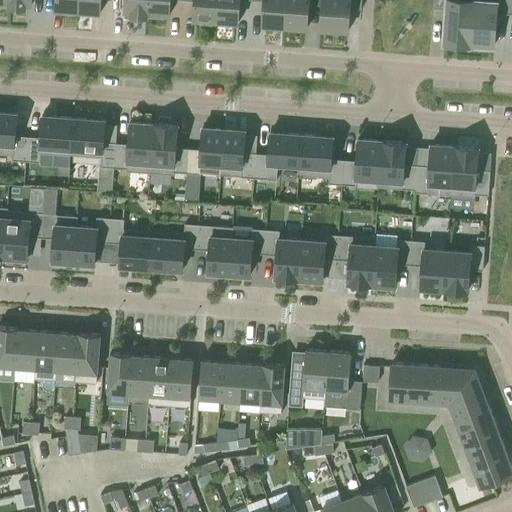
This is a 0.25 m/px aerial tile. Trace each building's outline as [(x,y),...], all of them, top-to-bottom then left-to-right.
[(55,0),(55,10),(62,10),(62,13),(73,14),(73,11),(77,11),(78,0),(55,0)] [(78,0),(77,11),(81,12),(81,15),(92,16),(92,13),(100,13),(100,0),(78,0)] [(124,0),(124,12),(130,12),(130,15),(146,17),(147,0),(124,0)] [(147,0),(146,17),(163,18),(163,15),(169,15),(170,0),(147,0)] [(215,22),(216,0),(194,0),(193,20),(200,20),(200,24),(211,24),(211,21),(215,22)] [(238,23),(239,0),(216,0),(215,22),(219,22),(219,25),(230,26),(230,23),(238,23)] [(263,0),(263,1),(262,26),(269,26),(269,29),(280,30),(280,27),(284,27),(286,0),(263,0)] [(286,0),(284,27),(288,28),(288,31),(299,31),(299,28),(306,29),(308,0),(286,0)] [(348,31),(350,0),(321,0),(320,29),(328,30),(328,33),(339,34),(339,31),(348,31)] [(433,0),(433,8),(446,9),(444,43),(447,44),(447,47),(458,47),(458,44),(468,45),(471,0),(433,0)] [(471,0),(468,45),(470,45),(494,46),(496,13),(509,14),(509,0),(471,0)] [(0,112),(0,153),(12,154),(12,160),(26,161),(28,136),(15,135),(17,113),(0,112)] [(28,136),(26,161),(39,162),(40,152),(70,155),(73,118),(42,115),(40,137),(28,136)] [(73,118),(70,155),(101,157),(100,166),(114,167),(116,143),(103,142),(105,120),(73,118)] [(116,143),(114,167),(126,168),(126,171),(150,173),(154,124),(130,122),(128,144),(116,143)] [(154,124),(150,173),(174,175),(174,172),(186,173),(188,148),(176,147),(177,125),(154,124)] [(188,148),(186,173),(201,174),(201,173),(220,175),(224,129),(202,127),(201,149),(188,148)] [(224,129),(220,175),(240,176),(240,177),(254,178),(256,153),(243,152),(245,130),(224,129)] [(256,153),(254,178),(276,179),(278,164),(298,165),(299,165),(301,134),(270,132),(268,154),(256,153)] [(298,165),(297,175),(329,178),(328,183),(342,184),(344,160),(331,159),(333,137),(301,134),(299,165),(298,165)] [(344,160),(342,184),(356,185),(356,178),(378,180),(379,180),(382,140),(358,139),(356,161),(344,160)] [(378,180),(377,187),(414,190),(416,165),(404,164),(406,142),(382,140),(379,180),(378,180)] [(414,190),(413,192),(451,195),(454,146),(430,144),(429,166),(416,165),(414,190)] [(454,146),(451,195),(475,197),(475,194),(488,195),(490,171),(477,169),(478,148),(454,146)] [(6,210),(3,257),(27,258),(29,237),(41,238),(43,213),(8,210),(6,210)] [(43,213),(41,238),(53,238),(52,260),(73,262),(76,226),(77,226),(78,216),(56,215),(57,214),(43,213)] [(76,226),(73,262),(94,264),(96,242),(108,243),(110,218),(96,217),(96,227),(77,226),(76,226)] [(110,218),(108,243),(121,243),(119,265),(151,268),(154,231),(123,228),(124,219),(110,218)] [(154,231),(151,268),(182,270),(184,248),(196,249),(198,224),(184,223),(184,233),(154,231)] [(198,224),(196,249),(209,250),(207,272),(229,273),(231,238),(232,238),(233,227),(198,224)] [(231,238),(229,273),(250,275),(251,253),(264,254),(266,229),(252,228),(251,239),(232,238),(231,238)] [(266,229),(264,254),(276,255),(275,277),(298,279),(301,239),(279,238),(279,230),(266,229)] [(301,239),(298,279),(322,280),(324,259),(336,259),(338,235),(324,234),(324,241),(301,239)] [(338,235),(336,259),(349,260),(347,282),(358,283),(359,283),(371,284),(374,245),(375,245),(376,238),(338,235)] [(374,245),(371,284),(395,286),(397,264),(409,265),(411,240),(397,239),(396,246),(375,245),(374,245)] [(411,240),(409,265),(421,266),(420,288),(444,289),(447,250),(424,249),(425,241),(411,240)] [(447,250),(444,289),(467,291),(469,269),(483,270),(484,246),(470,244),(469,252),(447,250)] [(0,365),(15,367),(18,329),(19,329),(19,328),(0,326),(0,365)] [(35,368),(38,330),(19,329),(18,329),(15,367),(35,368)] [(56,370),(58,332),(38,330),(35,368),(34,378),(55,380),(56,370)] [(79,333),(78,333),(58,332),(56,370),(75,371),(76,371),(79,333)] [(96,383),(100,334),(78,332),(78,333),(79,333),(76,371),(75,371),(75,381),(96,383)] [(291,370),(288,405),(302,406),(303,397),(325,399),(326,389),(325,389),(328,351),(305,349),(304,371),(291,370)] [(328,351),(325,389),(326,389),(348,391),(351,352),(328,351)] [(129,392),(131,354),(132,354),(132,353),(110,352),(107,391),(129,392)] [(149,394),(152,356),(132,354),(131,354),(129,392),(148,394),(149,394)] [(169,405),(172,357),(152,356),(149,394),(148,394),(148,404),(169,405)] [(190,407),(193,359),(172,357),(169,405),(190,407)] [(220,399),(223,361),(201,359),(199,397),(220,399)] [(240,400),(243,363),(223,361),(220,399),(240,400)] [(511,473),(511,467),(488,404),(483,406),(471,373),(441,371),(441,365),(391,362),(389,399),(448,403),(479,486),(511,473)] [(263,364),(262,364),(243,363),(240,400),(260,402),(263,364)] [(281,413),(285,364),(262,363),(262,364),(263,364),(260,402),(259,412),(281,413)] [(367,365),(366,375),(378,376),(378,366),(367,365)] [(72,428),(73,417),(65,416),(64,428),(72,428)] [(80,429),(81,417),(73,417),(72,428),(80,429)] [(30,434),(31,422),(23,421),(22,433),(30,434)] [(38,434),(39,422),(31,422),(30,434),(38,434)] [(305,429),(304,446),(311,445),(321,443),(322,435),(322,429),(305,429)] [(335,441),(334,433),(322,435),(323,443),(335,441)] [(13,435),(1,437),(3,446),(15,443),(13,435)] [(407,466),(430,465),(429,436),(406,437),(407,466)] [(125,450),(125,438),(117,437),(116,449),(125,450)] [(250,445),(249,437),(237,439),(238,447),(250,445)] [(145,451),(146,439),(137,439),(137,451),(145,451)] [(153,452),(154,440),(146,439),(145,451),(153,452)] [(229,448),(228,440),(216,442),(217,450),(229,448)] [(285,448),(284,440),(272,442),(273,450),(285,448)] [(187,454),(187,442),(179,442),(178,454),(187,454)] [(217,450),(216,442),(203,444),(205,452),(217,450)] [(332,442),(323,444),(324,453),(334,452),(332,442)] [(385,453),(381,443),(372,447),(375,456),(385,453)] [(323,444),(313,445),(314,455),(324,453),(323,444)] [(299,448),(289,449),(290,457),(300,455),(299,448)] [(13,453),(16,465),(26,463),(23,451),(13,453)] [(262,452),(252,454),(254,464),(263,462),(262,452)] [(254,464),(252,454),(243,455),(244,465),(254,464)] [(219,468),(216,459),(206,462),(210,472),(219,468)] [(210,472),(206,462),(197,466),(201,475),(210,472)] [(443,496),(435,475),(405,486),(413,507),(443,496)] [(19,481),(22,493),(31,491),(29,479),(19,481)] [(193,489),(189,479),(180,483),(183,492),(193,489)] [(158,494),(155,484),(145,488),(149,497),(158,494)] [(394,511),(384,484),(361,492),(362,493),(368,511),(394,511)] [(149,497),(145,488),(136,491),(140,500),(149,497)] [(31,491),(22,493),(25,506),(34,504),(31,491)] [(113,500),(109,491),(100,494),(104,504),(113,500)] [(368,511),(362,493),(341,501),(345,511),(368,511)] [(296,511),(292,501),(270,510),(271,511),(296,511)] [(345,511),(341,501),(320,509),(321,511),(345,511)]
